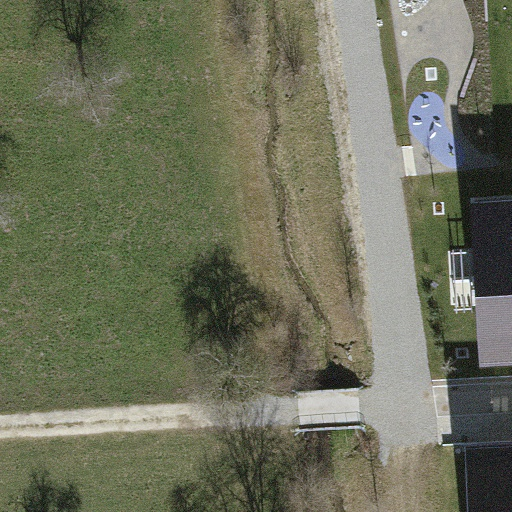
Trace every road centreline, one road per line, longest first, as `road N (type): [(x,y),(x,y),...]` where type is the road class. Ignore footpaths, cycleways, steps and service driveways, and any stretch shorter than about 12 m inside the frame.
road 1 (unclassified): [(412,403),(354,0)]
road 2 (track): [(0,426),(298,410)]
